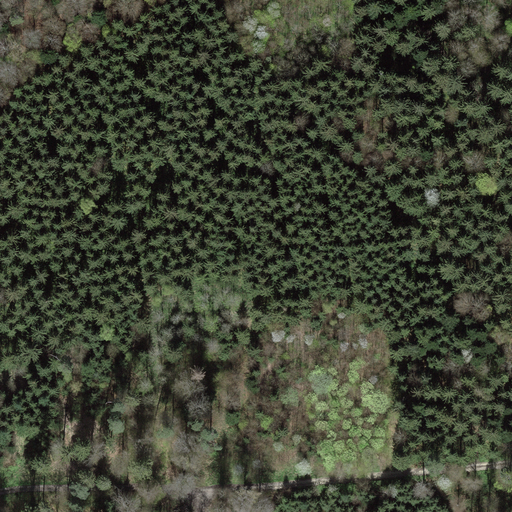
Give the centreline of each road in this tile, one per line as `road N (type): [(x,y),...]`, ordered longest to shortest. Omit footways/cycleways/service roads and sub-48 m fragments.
road 1 (track): [(511,463),(200,488),(0,493)]
road 2 (track): [(511,136),(412,0)]
